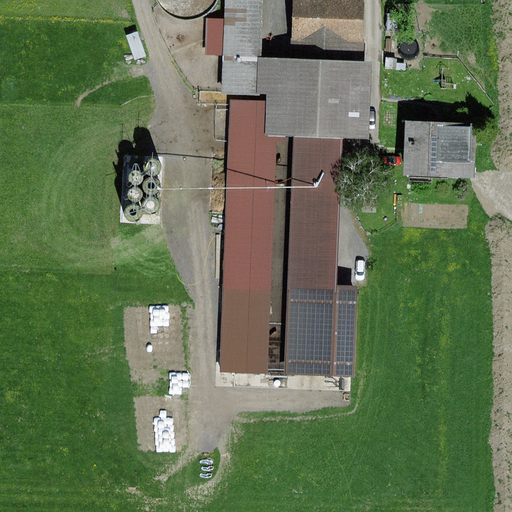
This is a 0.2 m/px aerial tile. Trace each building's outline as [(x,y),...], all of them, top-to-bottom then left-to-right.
[(204,0),(169,0),(178,15),(204,0)] [(269,0),(229,0),(224,87),(264,90),(266,59),(269,0)] [(363,4),(294,2),(292,48),(362,50),(363,4)] [(210,50),(225,50),(225,13),(210,13),(210,50)] [(373,59),(266,59),(264,90),(264,103),(262,135),(276,136),(296,134),(344,137),(372,138),(373,59)] [(264,103),(232,101),(222,283),(268,286),(276,136),(262,135),(264,103)] [(473,125),(397,122),(395,172),(471,174),(473,125)] [(344,137),(296,134),(288,286),(337,288),(344,137)]
